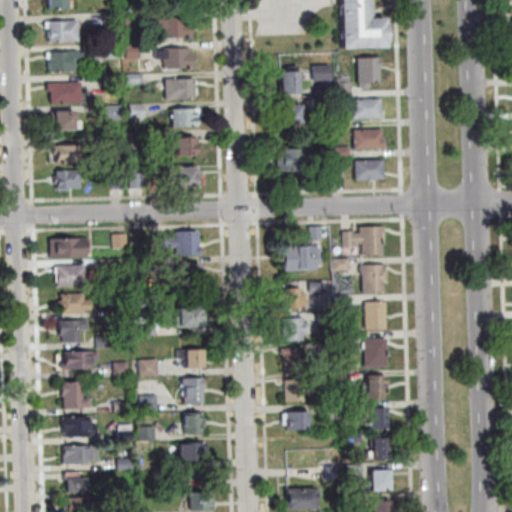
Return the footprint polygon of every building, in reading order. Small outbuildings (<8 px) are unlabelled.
[(68,0),(69,12),(49,13),(49,0),(68,0)] [(372,0),(373,22),(387,21),(388,52),(343,53),(341,0),(372,0)] [(105,15),(122,14),(122,33),(105,33),(105,15)] [(141,28),(126,29),(126,15),(141,15),(141,28)] [(194,39),(165,40),(164,19),(192,19),(192,24),(193,24),(194,39)] [(80,43),(50,43),(50,30),(47,30),(46,24),(80,23),(80,43)] [(142,59),(128,59),(128,44),(142,44),(142,59)] [(123,59),(106,60),(106,45),(123,45),(123,59)] [(193,49),(193,54),(196,54),(196,69),(166,70),(166,60),(157,60),(157,50),(193,49)] [(70,53),(70,52),(80,52),(81,53),(87,53),(87,62),(81,62),(81,74),(51,75),(51,63),(51,61),(48,61),(47,54),(70,53)] [(373,89),(370,91),(364,92),(361,89),(361,87),(360,87),(359,60),(382,59),(382,86),(372,86),(373,89)] [(314,67),(333,67),(333,83),(314,83),(314,67)] [(105,90),(105,75),(123,74),(124,89),(105,90)] [(144,84),(128,85),(128,74),(144,74),(144,84)] [(299,76),(300,98),(281,99),(281,77),(299,76)] [(196,89),(198,89),(198,98),(197,98),(197,100),(167,101),(167,80),(196,79),(196,89)] [(352,85),(353,85),(354,99),(338,100),(338,85),(339,85),(339,79),(352,79),(352,85)] [(83,83),(83,105),(52,106),(52,93),(49,93),(48,84),(83,83)] [(314,99),(330,99),(330,110),(315,111),(314,99)] [(382,100),(383,120),(355,121),(354,101),(382,100)] [(146,119),(132,119),(131,104),(146,104),(146,119)] [(108,119),(108,106),(124,106),(124,119),(108,119)] [(283,129),(283,109),(304,108),(304,128),(283,129)] [(199,129),(174,129),(174,110),(202,110),(202,119),(199,119),(199,129)] [(76,123),(81,123),(81,132),(76,132),(76,134),(56,134),(55,120),(53,120),(53,114),(57,113),(57,115),(76,114),(76,123)] [(332,118),(348,118),(348,129),(332,129),(332,118)] [(355,152),(355,132),(384,131),(384,142),(387,142),(387,151),(355,152)] [(125,147),(110,147),(110,135),(124,135),(125,147)] [(197,141),(198,158),(178,159),(178,141),(197,141)] [(54,147),(86,147),(86,165),(58,165),(58,160),(55,160),(54,147)] [(337,148),(352,148),(352,159),(337,160),(337,148)] [(278,152),(303,152),(304,161),(310,161),(310,169),(304,170),(304,175),(279,176),(278,152)] [(356,163),(385,162),(385,182),(357,183),(356,163)] [(345,164),(345,179),(335,180),(335,164),(345,164)] [(198,170),(199,191),(180,191),(180,180),(172,180),(172,171),(198,170)] [(82,190),(58,190),(58,185),(56,185),(55,177),(58,177),(58,173),(82,172),(82,190)] [(112,189),(112,173),(128,172),(128,189),(112,189)] [(131,174),(146,174),(147,188),(131,189),(131,174)] [(303,177),(318,177),(318,191),(304,191),(303,177)] [(283,249),(311,248),(310,227),(322,227),(323,249),(321,249),(322,267),(315,267),(315,272),(284,273),(283,249)] [(384,228),(384,241),(381,241),(382,254),(361,255),(361,245),(354,245),(354,248),(344,249),(343,234),(353,234),(354,236),(361,236),(360,229),(384,228)] [(202,257),(179,258),(179,248),(170,249),(170,239),(178,239),(178,232),(201,232),(202,257)] [(170,249),(155,249),(154,234),(170,233),(170,239),(170,249)] [(129,249),(114,249),(114,235),(129,235),(129,249)] [(51,241),(88,239),(88,258),(52,260),(51,241)] [(166,258),(166,268),(151,268),(150,258),(166,258)] [(334,272),(333,259),(349,258),(350,271),(334,272)] [(119,272),(102,273),(101,260),(119,260),(119,272)] [(362,266),(383,265),(383,271),(387,271),(387,284),(384,284),(384,292),(363,292),(362,266)] [(86,266),(87,287),(59,288),(58,267),(86,266)] [(202,266),(202,285),(184,286),(184,284),(178,284),(178,276),(184,275),(184,267),(202,266)] [(311,283),(324,283),(325,292),(311,292),(311,283)] [(283,310),(282,288),(301,287),(301,294),(306,294),(306,306),(302,306),(302,309),(283,310)] [(62,295),(85,295),(85,301),(92,301),(93,312),(86,312),(86,314),(62,315),(62,295)] [(353,313),(337,314),(336,296),(352,296),(353,313)] [(386,302),(387,330),(367,331),(366,303),(386,302)] [(180,332),(180,329),(177,329),(177,319),(180,319),(179,311),(181,311),(181,308),(201,308),(201,310),(204,310),(204,331),(180,332)] [(334,312),(335,322),(320,323),(320,312),(334,312)] [(304,318),(304,323),(309,323),(310,333),(303,334),(303,342),(285,342),(284,318),(304,318)] [(80,331),(81,341),(63,342),(62,338),(61,338),(60,322),(90,321),(90,331),(80,331)] [(158,337),(144,337),(144,326),(158,325),(158,337)] [(339,334),(353,334),(353,344),(339,345),(339,334)] [(112,346),(98,346),(98,337),(112,337),(112,346)] [(364,340),(387,339),(388,368),(365,369),(364,340)] [(92,367),(64,368),(60,365),(60,362),(64,359),(63,349),(91,348),(91,350),(99,350),(99,359),(91,359),(92,367)] [(304,349),(305,372),(285,373),(284,350),(304,349)] [(205,372),(188,372),(187,360),(179,360),(179,352),(204,351),(205,372)] [(113,361),(129,360),(130,377),(114,377),(113,361)] [(159,360),(159,378),(141,378),(141,361),(159,360)] [(320,385),(320,374),(334,373),(334,385),(320,385)] [(349,382),(338,382),(337,373),(349,373),(349,382)] [(384,376),(385,399),(368,400),(367,377),(384,376)] [(63,383),(63,380),(82,379),(83,396),(89,396),(90,405),(83,405),(83,406),(64,406),(64,393),(61,394),(61,383),(63,383)] [(205,408),(186,409),(185,390),(183,390),(183,381),(204,380),(205,408)] [(285,383),(303,382),(304,403),(286,403),(285,383)] [(157,393),(158,409),(140,410),(140,394),(157,393)] [(113,410),(113,401),(128,400),(128,410),(113,410)] [(342,403),(358,402),(358,412),(343,413),(342,403)] [(369,409),(387,408),(387,430),(369,431),(369,409)] [(184,432),(183,410),(202,410),(203,416),(206,416),(206,425),(203,425),(203,431),(184,432)] [(310,412),(310,430),(287,431),(286,413),(310,412)] [(89,414),(89,422),(97,422),(97,432),(89,433),(89,434),(65,435),(65,433),(62,433),(62,415),(89,414)] [(132,422),(133,438),(118,439),(118,423),(132,422)] [(155,439),(140,439),(139,425),(155,425),(155,439)] [(361,432),(361,440),(346,441),(346,433),(361,432)] [(388,438),(389,460),(373,461),(372,438),(388,438)] [(206,439),(207,458),(180,459),(179,440),(198,439),(198,440),(206,439)] [(86,444),(90,444),(90,445),(98,444),(98,458),(91,458),(91,461),(63,462),(62,445),(70,444),(70,442),(85,442),(86,444)] [(117,457),(132,457),(133,467),(118,468),(117,457)] [(363,478),(348,479),(348,465),(363,464),(363,478)] [(339,465),(340,481),(328,481),(327,466),(339,465)] [(66,476),(64,476),(64,470),(77,470),(78,475),(86,474),(87,487),(67,488),(66,476)] [(190,485),(175,486),(174,471),(190,471),(190,485)] [(389,473),(390,494),(371,495),(370,474),(389,473)] [(190,508),(189,489),(210,488),(210,499),(214,499),(214,507),(190,508)] [(315,489),(316,510),(288,511),(288,490),(315,489)] [(82,496),(87,495),(87,509),(80,509),(80,511),(63,511),(63,501),(74,500),(74,496),(74,494),(82,494),(82,496)] [(362,509),(350,509),(350,494),(362,494),(362,509)] [(373,511),(373,503),(391,502),(391,511),(373,511)]
